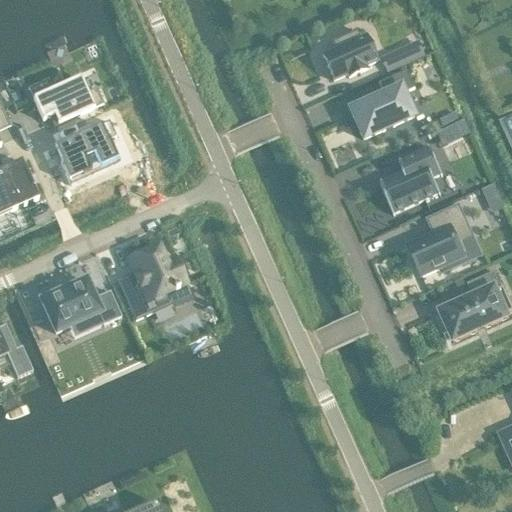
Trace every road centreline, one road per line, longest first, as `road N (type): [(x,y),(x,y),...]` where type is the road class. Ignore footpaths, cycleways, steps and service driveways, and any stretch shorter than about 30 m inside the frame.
road 1 (residential): [(377,316),(288,118)]
road 2 (residential): [(228,182),(303,349)]
road 3 (residential): [(303,349),(375,511)]
road 4 (residential): [(146,0),(214,152)]
road 5 (residential): [(228,182),(76,249)]
